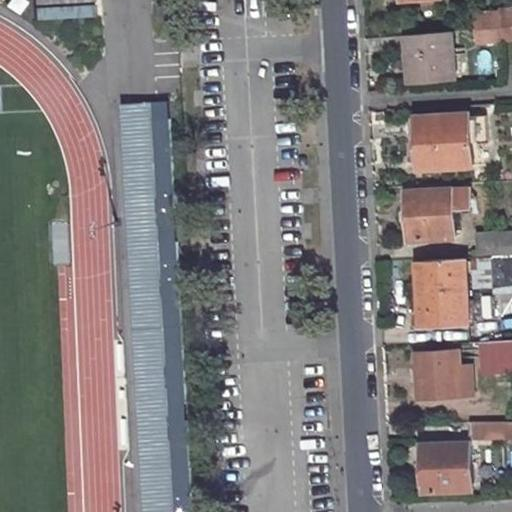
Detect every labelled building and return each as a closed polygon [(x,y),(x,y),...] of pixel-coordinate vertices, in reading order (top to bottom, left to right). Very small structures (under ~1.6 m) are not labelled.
[(95,0),(34,0),(35,20),(97,17),(95,0)] [(511,9),(475,13),(477,29),(502,27),(511,26),(511,9)] [(511,26),(502,27),(503,42),(511,41),(511,26)] [(502,27),(477,29),(478,45),(503,44),(503,42),(502,27)] [(460,31),(409,35),(413,82),(464,78),(460,31)] [(472,112),(410,116),(415,169),(481,164),(480,141),(489,141),(487,114),(472,114),(472,112)] [(455,190),(409,193),(412,241),(457,239),(455,190)] [(503,232),(471,234),(472,258),(492,257),(504,257),(503,232)] [(511,256),(504,257),(492,257),(493,288),(511,287),(511,256)] [(466,259),(419,261),(420,290),(413,290),(416,326),(469,324),(466,259)] [(511,339),(484,341),(484,357),(488,357),(490,373),(511,371),(511,339)] [(460,352),(419,354),(422,397),(473,395),(472,367),(461,367),(460,352)] [(511,422),(470,423),(471,439),(511,439),(511,422)] [(473,442),(425,444),(428,490),(476,488),(473,442)]
